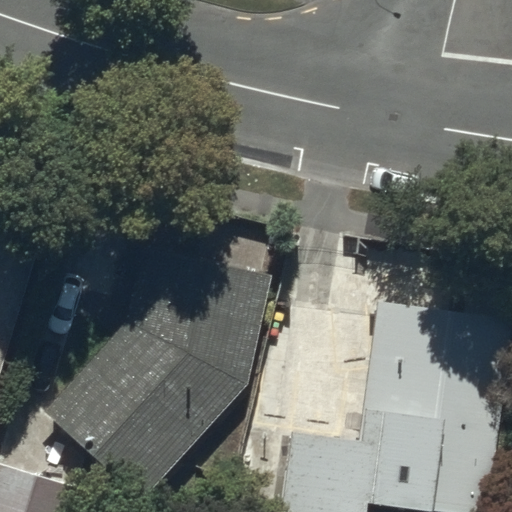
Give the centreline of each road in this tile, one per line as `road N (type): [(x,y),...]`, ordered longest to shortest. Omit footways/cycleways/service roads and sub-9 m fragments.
road 1 (tertiary): [(0,14),(249,89),(430,127)]
road 2 (unclassified): [(430,127),(456,0)]
